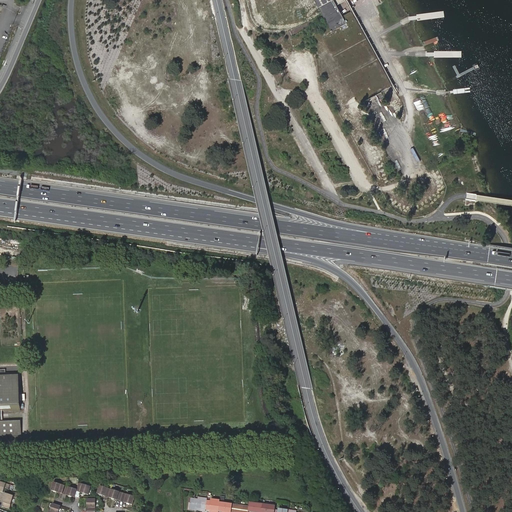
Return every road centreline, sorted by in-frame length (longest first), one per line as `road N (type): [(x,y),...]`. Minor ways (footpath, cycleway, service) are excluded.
road 1 (secondary): [(361,511),(312,411),(216,0)]
road 2 (motorway): [(471,252),(336,223),(158,166),(128,146),(93,104),(75,56),(71,0)]
road 3 (motorway): [(471,252),(0,187)]
road 4 (motorway): [(161,227),(316,260),(350,280),(409,355),(462,511)]
road 5 (motorway): [(161,227),(511,278)]
road 6 (motorway): [(0,204),(161,227)]
